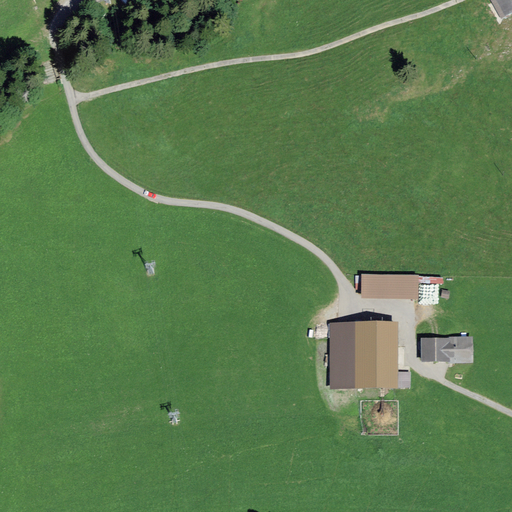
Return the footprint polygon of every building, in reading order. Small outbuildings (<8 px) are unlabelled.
[(511,0),(493,0),(502,15),(511,8),(511,0)] [(430,272),(430,289),(444,289),(444,273),(430,272)] [(416,276),(358,278),(359,300),(416,299),(416,276)] [(398,324),(329,324),(329,393),(398,393),(398,324)] [(472,339),(422,340),(422,361),(473,360),(472,339)]
